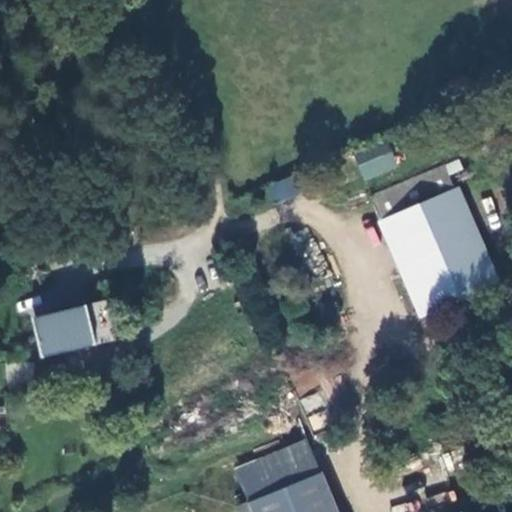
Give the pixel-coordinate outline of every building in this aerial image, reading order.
[(76,10),(23,31),(32,51),(85,30),(76,10)] [(386,136),(357,149),(362,163),(392,150),(386,136)] [(392,150),(362,163),(368,177),(398,164),(392,150)] [(456,188),(445,164),(375,194),(385,218),(456,188)] [(263,183),(267,202),(297,196),(293,177),(263,183)] [(456,188),(385,218),(425,311),(496,281),(456,188)] [(40,358),(96,344),(86,304),(30,317),(40,358)] [(318,392),(300,399),(305,412),(324,405),(318,392)] [(238,472),(250,501),(322,471),(310,443),(238,472)] [(250,501),(254,511),(338,511),(322,471),(250,501)] [(459,511),(458,497),(393,500),(393,511),(459,511)]
